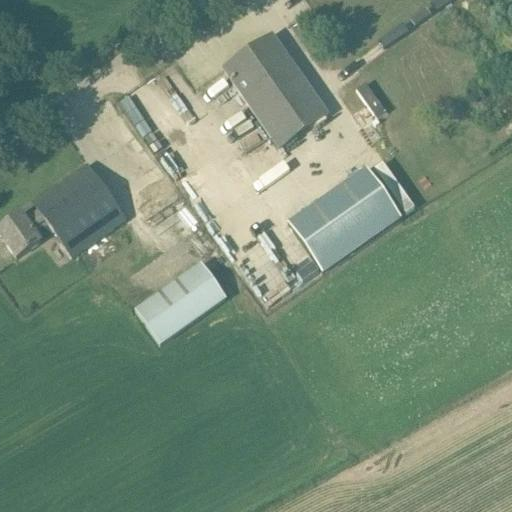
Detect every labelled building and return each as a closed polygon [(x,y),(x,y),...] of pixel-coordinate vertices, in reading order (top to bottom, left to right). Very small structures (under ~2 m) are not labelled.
[(327,118),(273,40),(223,74),(278,153),(327,118)] [(460,100),(454,93),(429,112),(434,119),(460,100)] [(136,135),(172,187),(217,156),(180,104),(136,135)] [(87,170),(33,207),(38,215),(25,224),(21,218),(0,232),(0,239),(16,263),(41,246),(35,238),(48,229),(72,262),(126,224),(87,170)] [(401,225),(365,174),(288,229),(324,280),(401,225)] [(227,304),(201,268),(135,315),(161,351),(227,304)]
